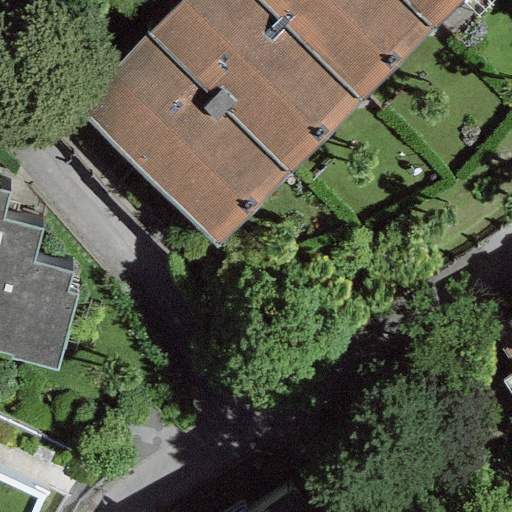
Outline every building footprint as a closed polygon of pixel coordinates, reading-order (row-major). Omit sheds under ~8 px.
[(183,0),(77,109),(219,247),(461,0),(183,0)] [(0,352),(10,355),(9,360),(56,373),(77,295),(66,292),(72,272),(33,262),(42,230),(0,218),(7,193),(0,191),(0,352)] [(511,320),(508,322),(511,328),(511,332),(495,343),(511,368),(511,375),(501,383),(511,400),(511,320)] [(0,511),(35,511),(42,496),(0,475),(0,511)] [(301,511),(288,491),(257,511),(301,511)]
